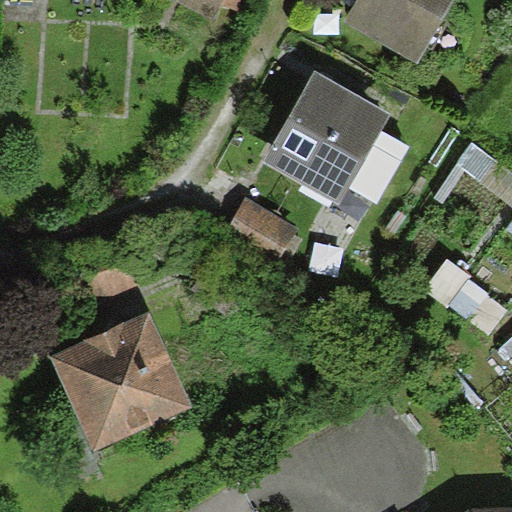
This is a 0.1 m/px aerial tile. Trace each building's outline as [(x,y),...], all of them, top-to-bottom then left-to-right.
[(174,0),(216,21),(226,0),(174,0)] [(454,0),(357,0),(345,23),(418,64),(454,0)] [(392,114),(315,70),(262,161),(339,205),(392,114)] [(298,229),(246,198),(222,238),(274,269),(298,229)] [(150,285),(136,244),(73,266),(87,307),(150,285)] [(510,308),(447,266),(422,284),(487,336),(510,308)] [(149,313),(52,357),(94,450),(191,406),(149,313)] [(511,337),(501,348),(511,361),(511,337)]
